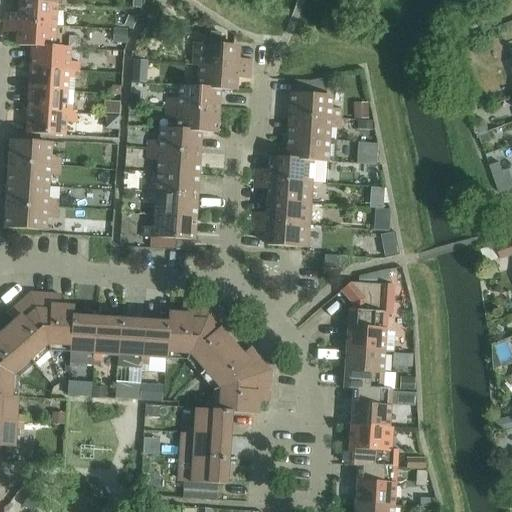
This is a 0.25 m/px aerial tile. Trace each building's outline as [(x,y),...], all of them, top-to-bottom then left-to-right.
[(132,0),(132,10),(140,10),(140,0),(132,0)] [(17,15),(3,14),(3,24),(55,27),(56,6),(53,6),(53,5),(18,3),(17,15)] [(127,18),(123,28),(132,31),(136,21),(127,18)] [(55,27),(3,24),(2,33),(16,34),(15,47),(31,48),(34,48),(50,49),(51,48),(54,48),(55,27)] [(113,31),(112,44),(125,45),(126,32),(113,31)] [(206,45),(193,45),(192,67),(198,68),(201,68),(251,71),(251,61),(238,60),(238,47),(213,46),(214,34),(207,33),(206,45)] [(34,48),(31,48),(30,69),(79,72),(79,64),(69,63),(70,49),(54,48),(51,48),(50,49),(34,48)] [(201,68),(198,68),(197,88),(200,89),(216,90),(216,91),(220,91),(236,92),(236,79),(250,80),(251,71),(201,68)] [(79,72),(30,69),(28,91),(73,94),(74,80),(78,81),(79,72)] [(130,75),(130,85),(146,85),(146,76),(130,75)] [(177,100),(166,99),(166,109),(218,112),(220,91),(216,91),(216,90),(200,89),(197,88),(178,87),(177,100)] [(293,87),(292,95),(289,95),(288,117),(340,120),(341,111),(331,110),(331,97),(325,97),(325,89),(293,87)] [(73,94),(28,91),(27,112),(76,115),(77,107),(72,107),(73,94)] [(129,93),(128,107),(139,107),(140,93),(129,93)] [(367,105),(353,105),(353,121),(367,121),(367,105)] [(218,112),(166,109),(165,119),(176,119),(175,131),(178,131),(178,132),(198,133),(198,134),(201,134),(217,135),(218,112)] [(76,115),(27,112),(25,135),(61,137),(64,137),(65,123),(75,124),(76,115)] [(340,120),(288,117),(286,139),(328,141),(329,129),(340,130),(340,120)] [(106,118),(105,129),(118,130),(119,119),(106,118)] [(357,121),(356,130),(371,131),(372,123),(357,121)] [(475,126),(479,136),(489,132),(485,123),(475,126)] [(161,143),(147,142),(147,152),(199,155),(201,134),(198,134),(198,133),(178,132),(178,131),(175,131),(162,130),(161,143)] [(489,132),(479,136),(482,146),(492,142),(489,132)] [(328,141),(286,139),(285,160),(288,160),(305,162),(313,163),(338,164),(338,154),(328,153),(328,141)] [(51,144),(9,142),(7,164),(60,167),(61,158),(50,157),(51,144)] [(199,155),(147,152),(146,161),(157,162),(156,174),(198,176),(199,155)] [(268,171),(255,170),(254,180),(312,184),(313,163),(305,162),(288,160),(285,160),(269,159),(268,171)] [(60,167),(7,164),(6,186),(48,188),(49,176),(59,177),(60,167)] [(500,164),(490,167),(494,177),(503,174),(500,164)] [(155,186),(145,185),(144,195),(197,198),(198,176),(156,174),(155,186)] [(312,184),(254,180),(253,190),(267,190),(266,202),(310,206),(312,184)] [(48,188),(6,186),(5,207),(57,210),(58,201),(47,200),(48,188)] [(197,198),(144,195),(143,204),(154,205),(153,217),(195,219),(197,198)] [(266,215),(252,214),(251,223),(309,227),(310,206),(266,202),(266,215)] [(57,210),(5,207),(3,230),(45,232),(46,219),(57,220),(57,210)] [(153,229),(142,228),(141,238),(194,242),(195,219),(153,217),(153,229)] [(309,227),(251,223),(250,233),(264,234),(263,247),(307,249),(309,227)] [(150,240),(150,249),(174,250),(175,241),(150,240)] [(511,243),(497,248),(501,260),(511,256),(511,243)] [(395,248),(384,250),(386,260),(388,259),(397,257),(395,248)] [(324,257),(323,270),(337,270),(338,257),(324,257)] [(389,272),(359,278),(359,285),(390,287),(390,283),(389,272)] [(348,311),(345,350),(381,353),(382,332),(385,332),(387,315),(391,315),(393,287),(390,287),(359,285),(350,284),(340,292),(351,304),(351,311),(348,311)] [(13,322),(3,331),(30,361),(47,346),(29,294),(6,315),(13,322)] [(60,296),(29,294),(47,346),(69,347),(70,347),(71,322),(72,322),(72,317),(73,307),(59,306),(60,296)] [(168,328),(166,354),(189,355),(199,334),(213,306),(182,304),(181,314),(168,314),(167,324),(167,328),(168,328)] [(199,334),(189,355),(204,373),(234,346),(226,336),(233,330),(213,306),(199,334)] [(69,347),(69,354),(70,354),(69,365),(86,367),(92,367),(93,362),(95,323),(96,319),(72,317),(72,322),(71,322),(70,347),(69,347)] [(95,323),(93,362),(100,363),(101,355),(117,357),(119,325),(120,320),(96,319),(95,323)] [(117,357),(117,368),(140,370),(141,365),(143,326),(143,322),(120,320),(119,325),(117,357)] [(143,326),(141,365),(148,366),(148,359),(166,360),(166,354),(168,328),(167,328),(167,324),(143,322),(143,326)] [(0,370),(12,376),(30,361),(3,331),(0,333),(0,370)] [(234,346),(204,373),(218,390),(270,372),(250,349),(243,356),(234,346)] [(381,353),(345,350),(343,390),(352,390),(352,389),(382,391),(382,390),(383,374),(380,374),(381,353)] [(0,370),(0,398),(11,399),(11,398),(12,376),(0,370)] [(217,412),(217,413),(226,413),(226,414),(230,414),(257,416),(258,402),(268,403),(270,372),(218,390),(217,412)] [(400,379),(399,391),(414,392),(414,379),(400,379)] [(68,383),(67,397),(78,398),(79,383),(68,383)] [(123,389),(122,401),(138,402),(139,386),(127,385),(123,389)] [(91,388),(91,399),(105,400),(106,389),(91,388)] [(150,389),(149,402),(161,402),(162,390),(150,389)] [(352,389),(352,390),(350,427),(385,430),(387,409),(390,409),(391,391),(382,390),(382,391),(352,389)] [(0,422),(22,424),(23,417),(16,416),(17,399),(11,398),(11,399),(0,398),(0,422)] [(145,407),(144,418),(158,419),(159,408),(145,407)] [(186,428),(185,435),(224,437),(229,438),(230,414),(226,414),(226,413),(217,413),(217,412),(211,412),(194,410),(193,428),(186,428)] [(51,413),(50,425),(63,426),(64,414),(51,413)] [(511,418),(497,422),(499,433),(511,430),(511,418)] [(0,447),(14,448),(15,431),(22,431),(22,424),(0,422),(0,447)] [(385,430),(350,427),(347,467),(357,468),(357,467),(386,469),(386,467),(387,451),(384,451),(385,430)] [(180,440),(179,458),(223,461),(227,461),(229,438),(224,437),(185,435),(185,440),(180,440)] [(179,458),(177,477),(183,477),(182,483),(189,483),(189,484),(221,486),(225,486),(227,461),(223,461),(179,458)] [(424,460),(406,460),(406,470),(424,470),(424,460)] [(357,467),(357,468),(354,505),(390,507),(391,486),(395,487),(396,468),(386,467),(386,469),(357,467)] [(185,484),(185,498),(194,499),(195,484),(185,484)] [(419,500),(419,509),(437,509),(435,500),(419,500)] [(27,501),(22,508),(27,511),(31,511),(35,506),(27,501)]
